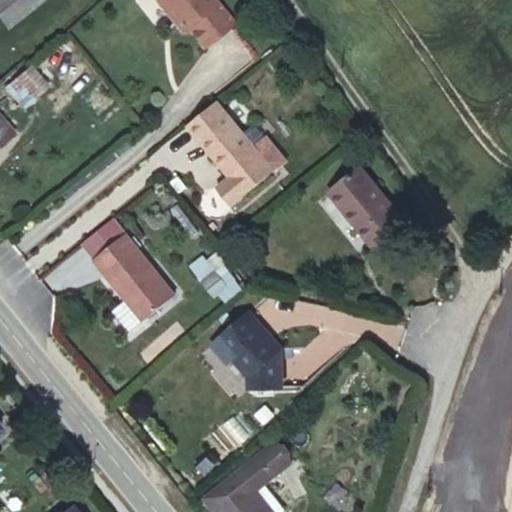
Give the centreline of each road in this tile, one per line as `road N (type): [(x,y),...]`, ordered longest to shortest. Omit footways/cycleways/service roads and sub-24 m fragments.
road 1 (track): [(278,0),(449,243),(483,278)]
road 2 (unclassified): [(395,511),(443,351),(511,239)]
road 3 (secondary): [(0,316),(157,511)]
